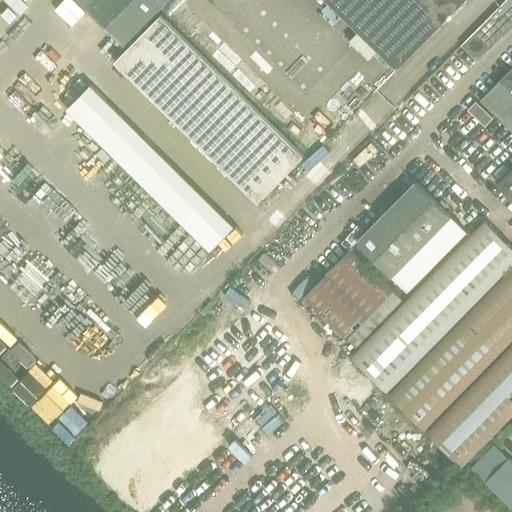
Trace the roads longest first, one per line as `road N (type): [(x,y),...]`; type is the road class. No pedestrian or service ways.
road 1 (unknown): [(511,41),(431,126),(511,202)]
road 2 (unknown): [(431,126),(287,291)]
